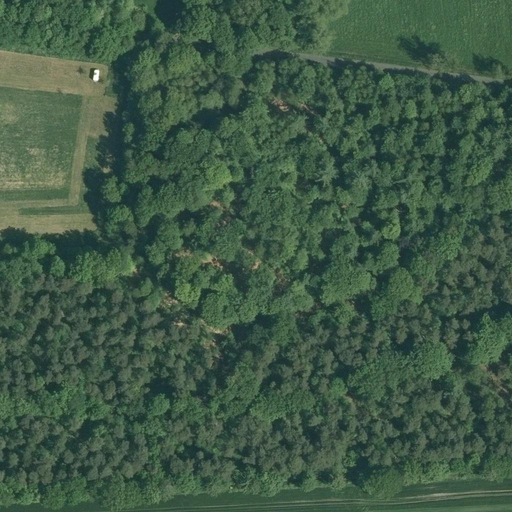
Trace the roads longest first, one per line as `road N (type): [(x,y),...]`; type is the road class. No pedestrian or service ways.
road 1 (unclassified): [(511,85),(0,16)]
road 2 (unknown): [(0,250),(109,245),(137,34)]
